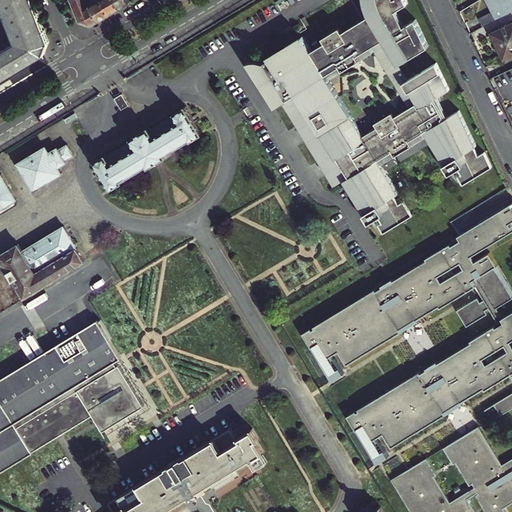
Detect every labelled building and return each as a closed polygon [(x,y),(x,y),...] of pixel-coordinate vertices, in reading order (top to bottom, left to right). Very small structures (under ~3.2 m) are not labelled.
[(0,0),(0,80),(45,53),(49,42),(33,0),(0,0)] [(89,0),(73,0),(81,20),(93,24),(100,20),(89,0)] [(89,0),(100,20),(111,13),(104,0),(89,0)] [(104,0),(111,13),(121,7),(116,0),(104,0)] [(404,201),(399,204),(394,196),(399,193),(381,165),(379,160),(394,151),(396,155),(413,145),(411,141),(424,132),(427,137),(458,188),(493,167),(485,152),(478,156),(474,147),(477,146),(460,110),(448,116),(439,95),(450,90),(438,63),(407,77),(397,61),(429,46),(417,19),(404,25),(396,9),(409,2),(407,0),(367,0),(371,16),(345,32),(342,27),(325,38),(328,43),(313,52),(303,35),(268,56),(270,59),(265,61),(261,60),(256,59),(252,59),(247,60),(275,105),(282,102),(334,186),(343,180),(378,236),(412,215),(404,201)] [(480,16),(484,24),(511,7),(511,0),(486,0),(492,9),(480,16)] [(511,22),(505,26),(507,31),(499,34),(504,46),(499,48),(504,57),(511,53),(511,22)] [(507,31),(505,26),(492,32),(499,48),(504,46),(499,34),(507,31)] [(123,96),(119,99),(121,106),(125,108),(128,106),(128,102),(123,96)] [(203,132),(187,105),(151,127),(150,126),(133,137),(133,138),(97,160),(113,186),(149,165),(150,165),(167,155),(167,154),(203,132)] [(411,141),(413,145),(427,137),(424,132),(411,141)] [(47,146),(19,163),(35,189),(63,172),(59,166),(67,161),(66,159),(74,154),(68,144),(60,149),(59,147),(50,152),(47,146)] [(381,165),(396,155),(394,151),(379,160),(381,165)] [(0,209),(17,199),(2,173),(0,174),(0,209)] [(376,287),(314,324),(315,326),(313,328),(312,326),(303,331),(312,346),(320,341),(329,355),(339,349),(348,363),(419,319),(418,317),(451,297),(452,299),(476,285),(484,299),(481,301),(478,296),(457,309),(467,325),(488,312),(486,308),(489,306),(500,324),(497,326),(495,324),(471,338),(472,340),(422,371),(421,369),(359,407),(360,408),(357,410),(356,408),(348,413),(357,428),(364,424),(373,438),(373,437),(377,435),(384,431),(392,445),(463,402),(462,400),(496,379),(497,381),(511,372),(511,392),(498,401),(505,412),(511,407),(511,457),(503,463),(479,425),(444,446),(454,463),(456,461),(470,484),(473,482),(475,485),(451,500),(435,475),(437,473),(427,457),(391,478),(412,511),(473,511),(476,510),(468,497),(478,491),(479,492),(476,493),(487,511),(508,511),(505,507),(511,502),(511,342),(511,340),(511,339),(511,311),(503,317),(497,307),(511,297),(511,294),(494,266),(498,264),(490,251),(475,260),(472,254),(511,229),(511,224),(510,221),(511,219),(511,201),(459,234),(461,238),(452,244),(451,242),(426,256),(427,258),(377,289),(376,287)] [(0,311),(86,260),(65,225),(24,250),(20,243),(1,255),(5,262),(0,264),(0,311)] [(511,287),(498,264),(494,266),(511,294),(511,287)] [(92,417),(95,423),(102,419),(106,425),(111,422),(113,426),(142,408),(117,366),(115,367),(113,362),(119,359),(107,340),(110,338),(99,321),(97,322),(96,320),(0,378),(0,473),(32,455),(31,453),(92,417)] [(320,341),(312,346),(329,374),(337,369),(329,355),(320,341)] [(498,401),(494,403),(501,414),(505,412),(498,401)] [(101,433),(113,426),(111,422),(106,425),(102,419),(95,423),(101,433)] [(364,424),(357,428),(374,456),(382,451),(373,437),(373,438),(364,424)] [(269,449),(256,428),(243,435),(244,437),(241,439),(234,427),(110,501),(116,511),(159,511),(186,496),(186,498),(206,486),(205,484),(256,454),(257,455),(269,449)] [(257,457),(257,455),(256,454),(205,484),(206,486),(186,498),(186,496),(159,511),(166,511),(185,501),(186,502),(210,488),(210,486),(257,457)] [(384,511),(381,506),(375,509),(371,503),(363,507),(365,511),(384,511)]
